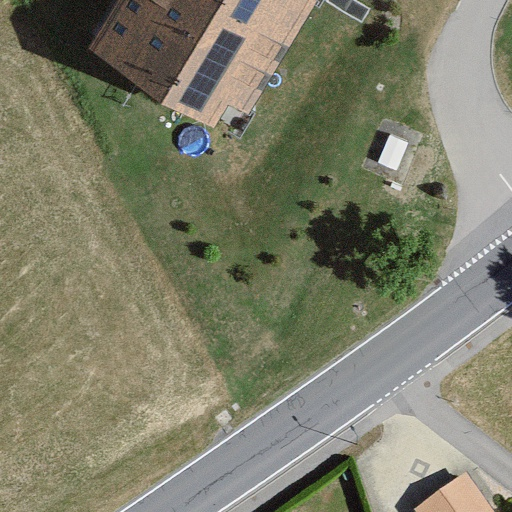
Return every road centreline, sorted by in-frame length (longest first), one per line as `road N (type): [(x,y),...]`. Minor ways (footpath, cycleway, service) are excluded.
road 1 (secondary): [(167,511),(511,269)]
road 2 (residential): [(470,0),(459,85),(486,158),(511,195)]
